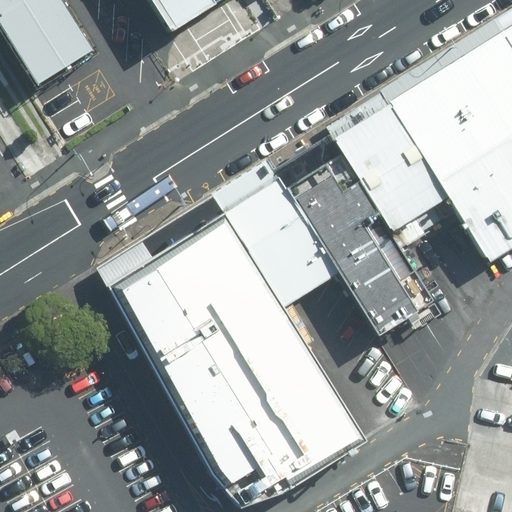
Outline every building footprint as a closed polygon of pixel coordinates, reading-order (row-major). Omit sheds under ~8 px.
[(85,58),(48,0),(0,0),(0,53),(26,95),(85,58)] [(246,5),(243,0),(146,0),(177,48),(246,5)] [(511,26),(495,37),(511,64),(511,26)] [(511,64),(495,37),(378,110),(438,205),(478,270),(511,248),(511,64)] [(378,110),(321,146),(381,241),(438,205),(378,110)] [(339,273),(379,336),(405,320),(403,316),(418,306),(378,243),(381,241),(321,146),(276,174),(339,273)] [(339,273),(276,174),(210,215),(272,315),(339,273)] [(210,215),(91,288),(212,481),(229,470),(246,498),(270,492),(298,474),(326,457),(351,441),(272,315),(210,215)]
